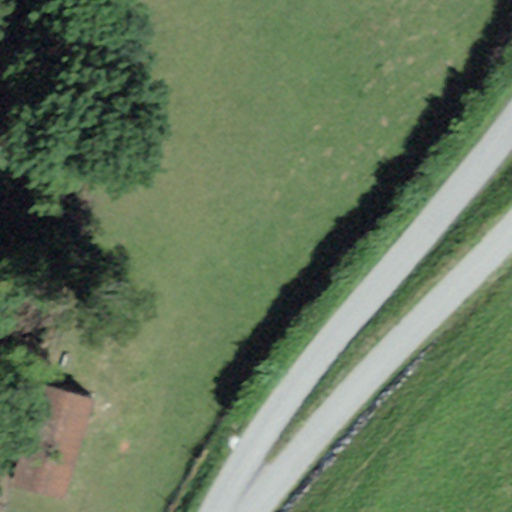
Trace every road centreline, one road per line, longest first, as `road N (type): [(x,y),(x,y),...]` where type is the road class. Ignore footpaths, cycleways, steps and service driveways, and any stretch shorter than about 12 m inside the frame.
road 1 (unclassified): [(511,95),(290,383),(210,511)]
road 2 (track): [(511,231),(342,404),(253,511)]
